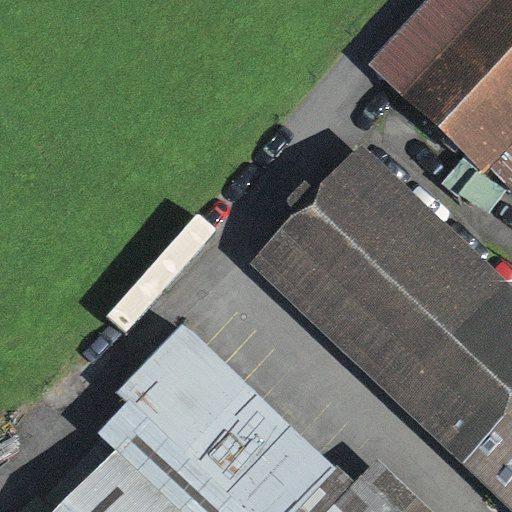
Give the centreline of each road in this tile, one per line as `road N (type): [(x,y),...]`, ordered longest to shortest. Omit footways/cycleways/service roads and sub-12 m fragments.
road 1 (unknown): [(318,107),(486,253)]
road 2 (unknown): [(318,107),(201,248)]
road 3 (unknown): [(407,0),(318,107)]
